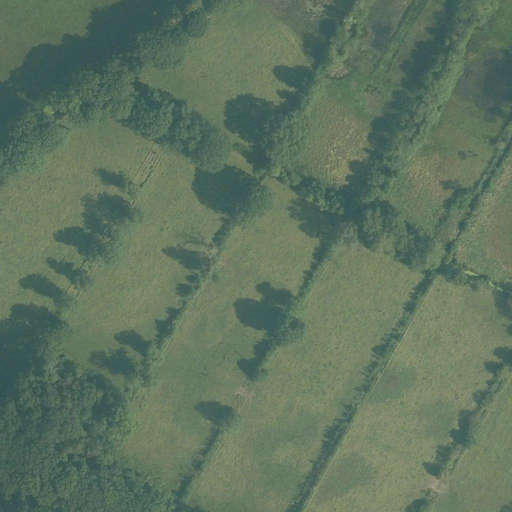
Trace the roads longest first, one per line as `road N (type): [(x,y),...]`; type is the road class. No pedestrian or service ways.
road 1 (track): [(0,155),(206,0)]
road 2 (track): [(0,430),(153,511)]
